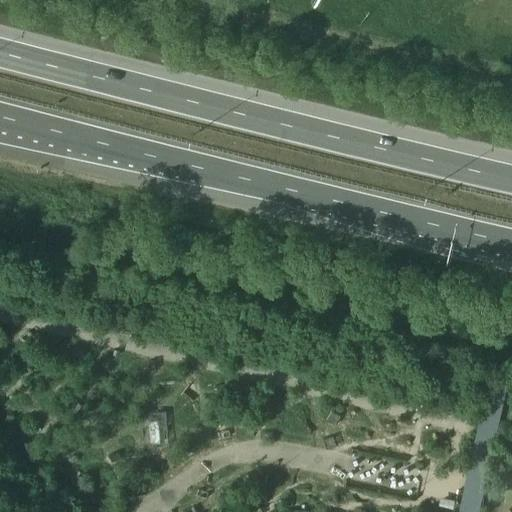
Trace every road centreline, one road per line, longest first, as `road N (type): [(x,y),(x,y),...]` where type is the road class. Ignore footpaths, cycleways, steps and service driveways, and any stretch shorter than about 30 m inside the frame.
road 1 (primary): [(51,131),(511,242)]
road 2 (motorway): [(434,162),(0,53)]
